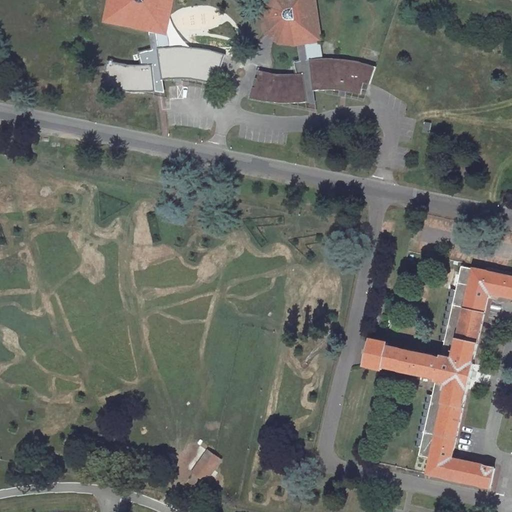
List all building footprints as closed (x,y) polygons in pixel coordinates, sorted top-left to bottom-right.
[(109,0),(106,20),(150,29),(157,31),(166,33),(169,17),(172,0),(109,0)] [(262,12),(263,17),(264,22),(265,26),(268,30),(271,34),(273,37),(276,39),(280,41),(284,43),(289,44),(293,44),(300,44),(307,43),(322,40),(316,0),(265,0),(265,1),(263,5),(263,9),(262,12)] [(155,87),(163,86),(163,80),(176,78),(190,79),(198,80),(213,83),(217,66),(221,68),(226,54),(211,50),(200,48),(194,48),(188,47),(172,47),(163,48),(159,49),(157,31),(150,29),(153,49),(145,51),(139,53),(143,65),(137,65),(127,64),(119,63),(109,61),(106,72),(109,73),(105,87),(111,89),(122,91),(129,91),(137,91),(149,91),(156,91),(155,87)] [(314,99),(313,91),(325,91),(334,91),(344,92),(353,93),(361,95),(366,82),(370,84),(376,67),(360,61),(351,59),(341,58),(330,58),(319,59),(310,60),(307,43),(300,44),(303,62),(299,63),(300,72),(290,73),(279,72),(273,72),(269,72),(260,70),(257,87),(254,86),(251,98),(253,99),(254,99),(261,101),(271,103),(281,104),(289,104),(297,104),(307,103),(306,100),(314,99)] [(447,334),(479,341),(481,329),(490,293),(511,298),(511,272),(487,267),(486,271),(462,266),(447,334)] [(474,363),(479,341),(447,334),(441,359),(388,347),(388,343),(372,340),(366,366),(383,370),(383,367),(415,374),(437,379),(434,390),(432,400),(464,407),(468,389),(470,389),(475,364),(474,363)] [(461,419),(464,407),(432,400),(420,455),(431,458),(427,473),(491,487),(495,468),(452,459),(461,419)] [(200,451),(185,472),(197,480),(212,459),(200,451)]
